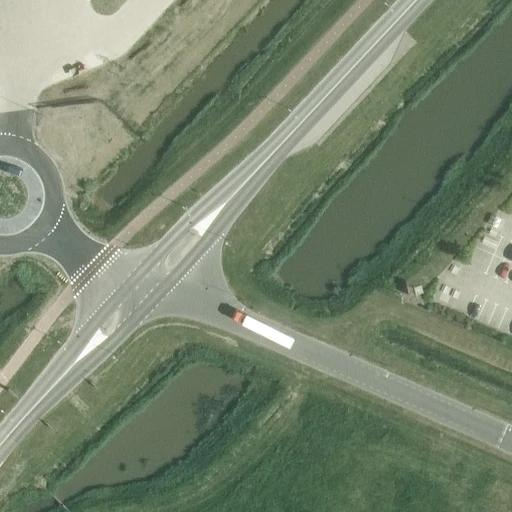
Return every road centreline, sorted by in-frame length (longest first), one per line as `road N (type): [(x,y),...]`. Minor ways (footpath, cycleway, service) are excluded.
road 1 (unclassified): [(511,441),(163,291)]
road 2 (unclassified): [(417,0),(231,198)]
road 3 (unclassified): [(231,198),(135,280)]
road 4 (unclassified): [(44,229),(55,207),(52,178),(34,155),(0,146)]
